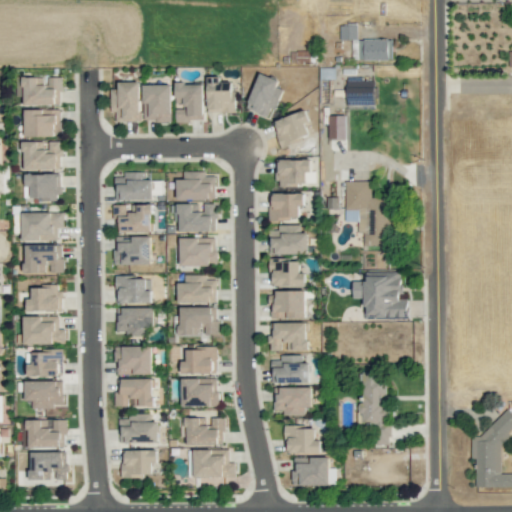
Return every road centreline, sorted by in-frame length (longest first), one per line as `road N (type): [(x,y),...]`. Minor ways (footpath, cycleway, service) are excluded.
road 1 (residential): [(440,511),(434,0)]
road 2 (residential): [(87,87),(87,326),(100,511)]
road 3 (residential): [(238,145),(241,365),(270,511)]
road 4 (residential): [(89,146),(238,145)]
